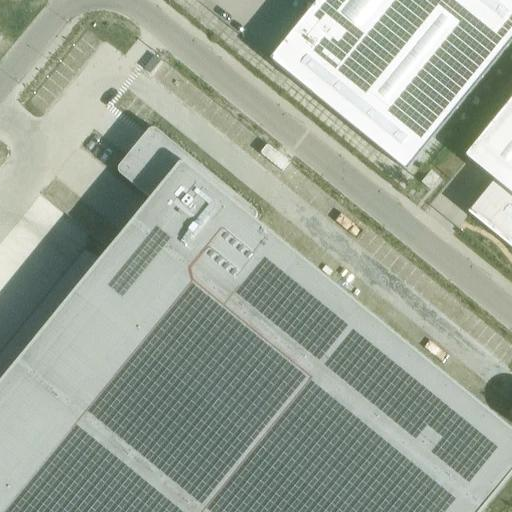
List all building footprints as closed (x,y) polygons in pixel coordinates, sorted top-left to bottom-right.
[(275,56),(271,62),(408,173),(511,45),(511,0),(325,0),(278,58),(275,56)] [(511,103),(466,160),(494,183),(470,214),(511,248),(511,103)] [(0,511),(482,511),(511,477),(511,433),(250,220),(255,213),(156,132),(122,175),(154,202),(0,390),(0,511)] [(268,145),(260,155),(282,173),(290,163),(268,145)] [(431,175),(422,186),(430,193),(440,181),(431,175)]
